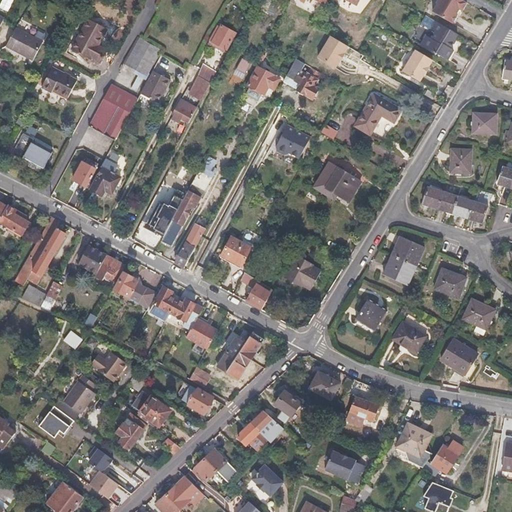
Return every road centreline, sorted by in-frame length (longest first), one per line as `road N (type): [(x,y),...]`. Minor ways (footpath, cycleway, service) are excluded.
road 1 (residential): [(41,202),(307,344)]
road 2 (residential): [(124,511),(307,344)]
road 3 (residential): [(41,202),(149,0)]
road 4 (residential): [(307,344),(370,377),(511,407)]
road 5 (residential): [(307,344),(391,212)]
road 6 (residential): [(391,212),(467,85)]
